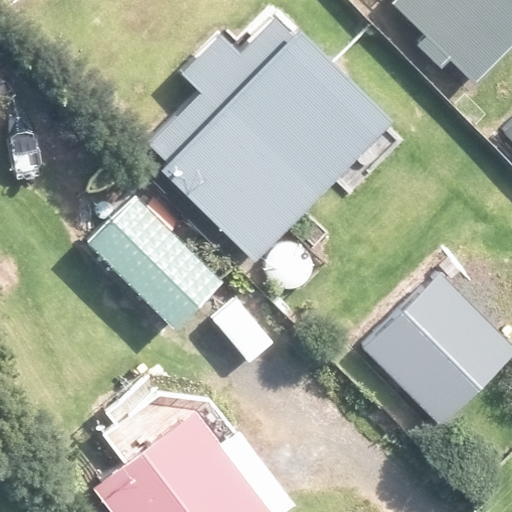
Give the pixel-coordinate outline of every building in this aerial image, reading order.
[(425,24),(412,38),(446,69),(459,56),(490,84),(511,59),(511,0),(405,0),(403,3),(425,24)] [(395,125),(286,16),(249,53),(224,28),(185,67),(210,92),(154,148),(263,257),(395,125)] [(511,112),(494,129),(511,147),(511,112)] [(232,286),(138,191),(90,238),(185,333),(232,286)] [(511,363),(511,339),(438,266),(358,346),(444,432),(511,363)] [(109,511),(290,511),(304,501),(242,429),(232,438),(203,403),(95,495),(109,511)]
